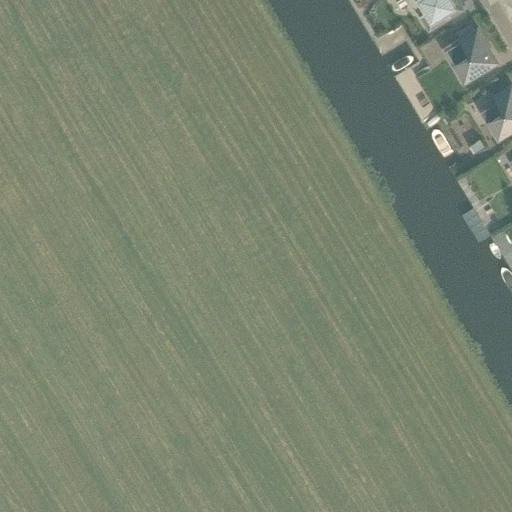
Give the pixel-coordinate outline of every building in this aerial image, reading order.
[(424,0),(426,11),(419,16),(429,31),(464,10),(457,0),(424,0)] [(477,31),(460,41),(469,56),(454,65),(464,81),(478,73),(479,75),(490,69),(489,66),(495,62),(477,31)] [(498,138),(511,129),(511,90),(511,88),(494,98),(503,112),(488,121),(498,138)] [(481,105),(471,112),(486,135),(493,130),(485,119),(488,117),(481,105)] [(479,140),(469,146),(473,153),(483,148),(479,140)]
